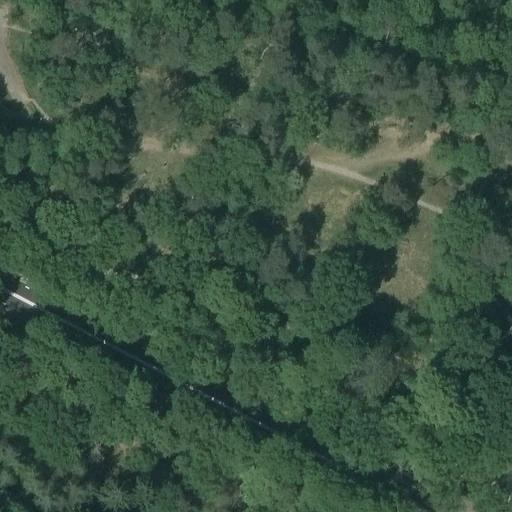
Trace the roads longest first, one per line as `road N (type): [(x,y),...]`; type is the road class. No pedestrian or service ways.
road 1 (unknown): [(0,189),(96,224),(313,331),(511,395)]
road 2 (primary): [(431,511),(0,280)]
